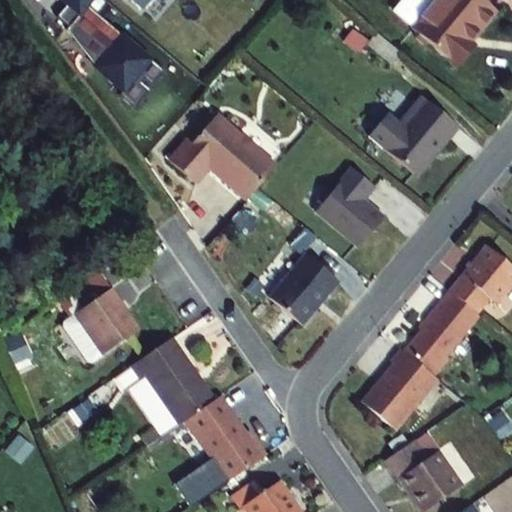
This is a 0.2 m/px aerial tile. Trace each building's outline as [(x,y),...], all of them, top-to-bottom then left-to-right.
[(86,6),(91,0),(60,0),(67,5),(56,18),(68,28),(66,31),(101,60),(95,68),(123,91),(120,96),(136,109),(151,90),(142,82),(145,79),(152,85),(163,72),(86,6)] [(480,30),(495,12),(481,0),(437,0),(412,30),(415,33),(415,39),(423,45),(429,44),(454,66),(471,46),(466,41),(477,27),(480,30)] [(400,54),(377,34),(367,45),(390,65),(400,54)] [(435,155),(458,128),(422,97),(398,125),(402,128),(383,150),(413,175),(432,152),(435,155)] [(246,202),(275,168),(216,116),(191,145),(186,140),(167,161),(194,185),(208,169),(246,202)] [(416,178),(435,155),(432,152),(413,175),(416,178)] [(314,212),(358,249),(383,219),(363,201),(374,189),(351,169),(314,212)] [(449,293),(476,315),(489,299),(495,305),(511,284),(511,268),(486,247),(449,293)] [(141,264),(131,249),(116,259),(126,274),(141,264)] [(305,256),(268,300),(302,328),(339,283),(305,256)] [(91,364),(138,332),(126,313),(127,312),(111,290),(63,323),(61,328),(86,364),(91,364)] [(403,352),(434,377),(448,360),(446,358),(479,317),(476,315),(449,293),(449,292),(418,329),(423,332),(418,339),(416,337),(403,352)] [(12,363),(27,357),(19,338),(4,344),(12,363)] [(214,401),(171,340),(114,379),(123,392),(129,387),(145,376),(179,425),(185,421),(214,401)] [(390,362),(393,364),(384,375),(386,376),(383,381),(381,379),(361,403),(396,432),(437,380),(434,377),(403,352),(400,350),(390,362)] [(179,425),(145,376),(129,387),(163,436),(179,425)] [(220,397),(214,401),(185,421),(227,483),(263,459),(220,397)] [(498,436),(508,429),(496,412),(486,419),(498,436)] [(159,439),(155,432),(141,441),(146,448),(159,439)] [(414,441),(385,462),(400,483),(404,480),(426,511),(462,487),(438,452),(427,460),(414,441)] [(419,511),(425,511),(426,511),(404,480),(400,483),(419,511)] [(234,495),(243,507),(263,493),(255,481),(234,495)] [(299,511),(279,482),(263,493),(243,507),(245,511),(299,511)]
